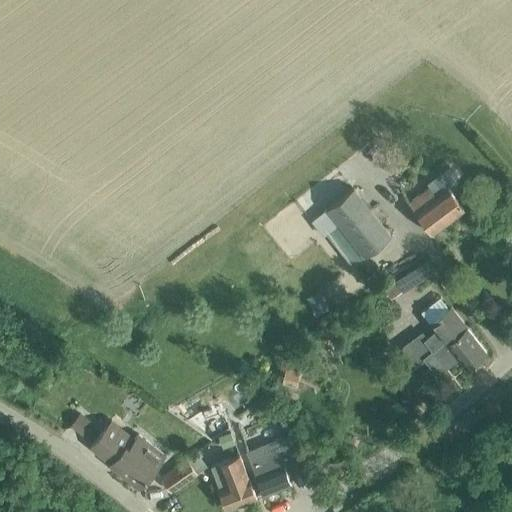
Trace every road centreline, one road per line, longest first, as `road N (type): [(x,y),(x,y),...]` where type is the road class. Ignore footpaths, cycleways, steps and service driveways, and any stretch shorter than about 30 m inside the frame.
road 1 (unclassified): [(297,511),(436,426),(511,359)]
road 2 (unclassified): [(141,511),(0,408)]
